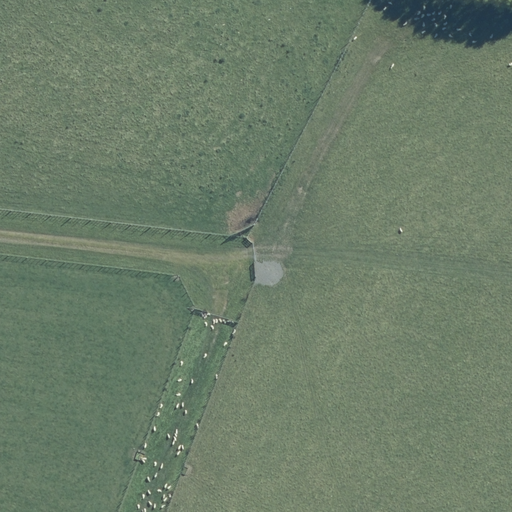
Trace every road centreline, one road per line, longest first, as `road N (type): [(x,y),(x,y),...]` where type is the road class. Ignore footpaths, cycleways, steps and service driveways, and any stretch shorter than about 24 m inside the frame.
road 1 (track): [(0,234),(182,256),(251,253),(283,235),(381,47),(428,19),(511,15)]
road 2 (track): [(186,255),(221,309),(144,511)]
